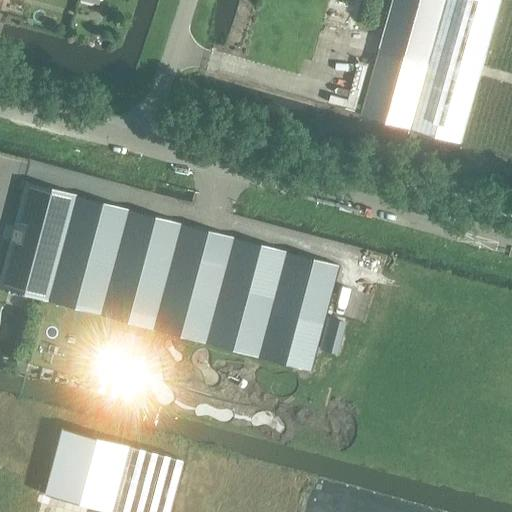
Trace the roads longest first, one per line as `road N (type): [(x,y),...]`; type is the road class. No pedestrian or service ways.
road 1 (unclassified): [(511,254),(136,154)]
road 2 (unclassified): [(136,154),(185,0)]
road 3 (unclassified): [(136,154),(0,119)]
